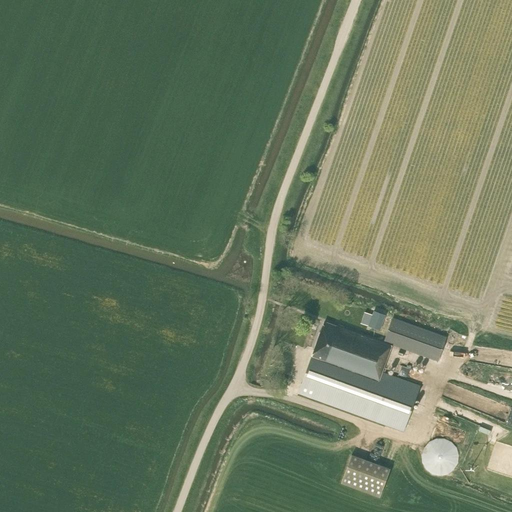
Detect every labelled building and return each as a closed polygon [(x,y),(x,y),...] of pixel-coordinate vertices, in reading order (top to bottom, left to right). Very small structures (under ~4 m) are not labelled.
[(385,316),(374,311),(368,326),(380,330),(385,316)] [(420,386),(382,372),(392,344),(437,360),(445,337),(392,318),(384,341),(338,324),(337,326),(324,322),(298,392),(403,431),(420,386)] [(400,373),(409,377),(413,369),(404,365),(400,373)] [(444,438),(436,438),(429,441),(424,447),(421,454),(422,463),(426,469),(432,474),(439,475),(447,474),(454,469),(458,463),(459,455),(456,447),(451,442),(444,438)] [(351,454),(350,458),(345,472),(341,483),(379,497),(390,468),(351,454)]
